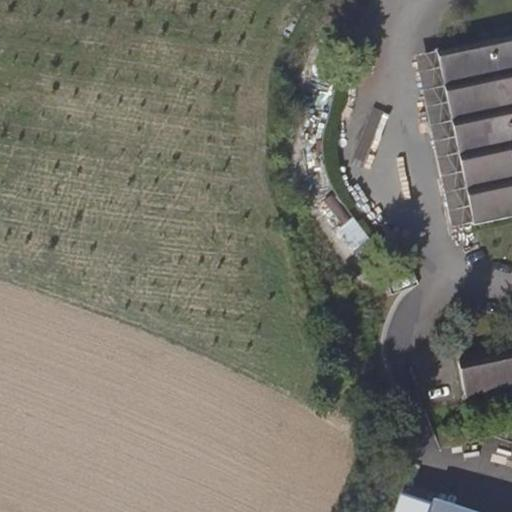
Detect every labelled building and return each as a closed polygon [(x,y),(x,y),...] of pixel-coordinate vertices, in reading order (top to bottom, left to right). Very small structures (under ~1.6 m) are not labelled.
[(475,221),(511,214),(511,28),(442,42),(475,221)] [(336,229),(354,256),(372,243),(354,217),(336,229)] [(511,341),(454,353),(461,387),(511,377),(511,341)] [(511,435),(491,429),(482,465),(511,475),(511,435)] [(478,511),(426,494),(419,511),(478,511)]
